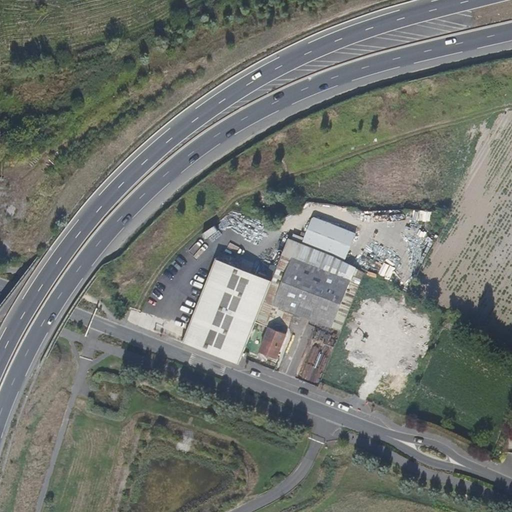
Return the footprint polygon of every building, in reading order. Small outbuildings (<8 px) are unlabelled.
[(345,261),(356,233),(313,217),(302,243),(306,245),(335,256),(345,261)] [(335,256),(306,245),(302,243),(289,238),(282,255),(292,259),(292,257),(351,280),(356,268),(356,267),(345,261),(335,256)] [(394,270),(361,253),(354,265),(388,283),(394,270)] [(295,314),(273,305),(292,259),(282,255),(272,281),(272,283),(256,322),(269,327),(269,326),(270,327),(274,328),(276,323),(282,325),(289,328),(295,314)] [(332,328),(351,280),(292,257),(292,259),(273,305),(295,314),(332,328)] [(272,283),(216,260),(183,342),(240,363),(256,322),(272,283)] [(391,282),(406,290),(415,274),(400,266),(391,282)] [(349,311),(364,273),(356,268),(351,280),(332,328),(341,332),(349,311)] [(407,322),(409,317),(404,314),(401,319),(407,322)] [(277,359),(287,334),(280,331),(274,328),(270,327),(260,352),(277,359)] [(395,346),(398,338),(380,330),(377,338),(395,346)]
